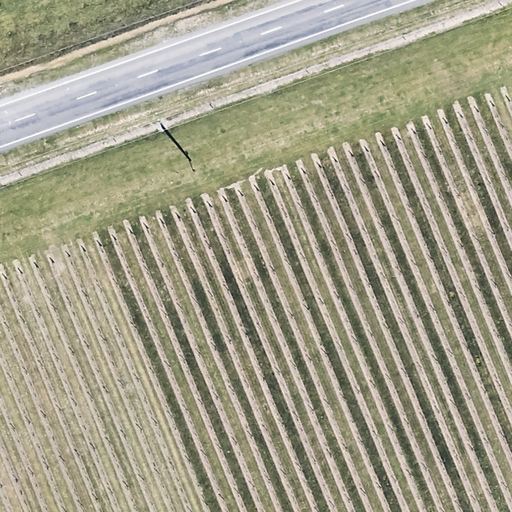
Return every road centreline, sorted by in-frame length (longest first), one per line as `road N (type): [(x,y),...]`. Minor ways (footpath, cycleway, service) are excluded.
road 1 (track): [(511,60),(0,243)]
road 2 (primary): [(0,112),(317,0)]
